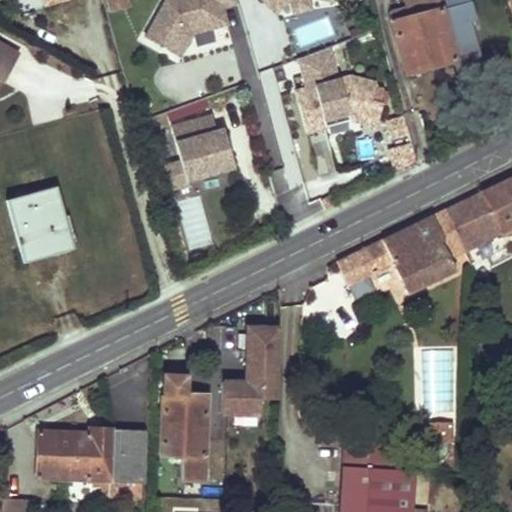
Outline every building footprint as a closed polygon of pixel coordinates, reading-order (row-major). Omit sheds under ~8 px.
[(239,9),(236,0),(183,0),(184,2),(167,6),(146,43),(170,57),(189,23),(209,18),(223,14),(239,9)] [(261,0),(278,17),(292,3),(302,0),(313,0),(335,6),(336,0),(261,0)] [(312,13),(308,0),(302,0),(292,3),(296,17),(312,13)] [(468,0),(434,0),(406,8),(404,0),(397,0),(386,3),(406,73),(452,60),(453,66),(478,59),(472,36),(474,36),(470,21),(468,21),(463,5),(470,3),(468,0)] [(463,5),(468,21),(470,21),(475,19),(471,3),(470,3),(463,5)] [(228,30),(223,14),(209,18),(214,34),(228,30)] [(323,20),(293,31),(299,46),(328,34),(323,20)] [(0,78),(15,51),(0,43),(0,78)] [(59,123),(83,70),(24,43),(10,72),(19,76),(24,63),(34,68),(28,82),(33,85),(29,93),(49,103),(43,115),(59,123)] [(349,77),(337,80),(327,47),(297,59),(306,89),(295,92),(307,132),(327,126),(325,120),(350,113),(367,117),(365,123),(378,126),(383,103),(372,100),(376,82),(349,77)] [(365,123),(367,117),(350,113),(325,120),(327,126),(353,121),(365,123)] [(210,116),(169,127),(179,162),(164,166),(171,190),(187,186),(186,182),(233,168),(222,130),(215,132),(210,116)] [(389,143),(407,140),(403,118),(386,121),(389,143)] [(511,176),(443,210),(455,234),(463,251),(499,233),(501,237),(503,237),(511,233),(511,176)] [(53,187),(5,200),(20,256),(41,250),(43,257),(71,250),(53,187)] [(443,210),(353,254),(365,276),(391,264),(407,296),(456,272),(440,241),(455,234),(443,210)] [(43,257),(41,250),(20,256),(22,263),(41,258),(43,257)] [(261,419),(261,404),(280,404),(279,328),(245,329),(245,383),(220,383),(220,419),(261,419)] [(186,376),(164,376),(161,456),(182,456),(181,481),(203,481),(207,396),(186,395),(186,376)] [(453,423),(425,424),(425,444),(453,443),(453,423)] [(88,434),(37,432),(36,479),(142,482),(144,431),(88,429),(88,434)] [(338,511),(426,511),(427,511),(411,510),(414,471),(393,470),(394,445),(343,441),(341,470),(349,480),(340,490),(338,511)] [(271,511),(272,477),(250,476),(248,511),(271,511)]
